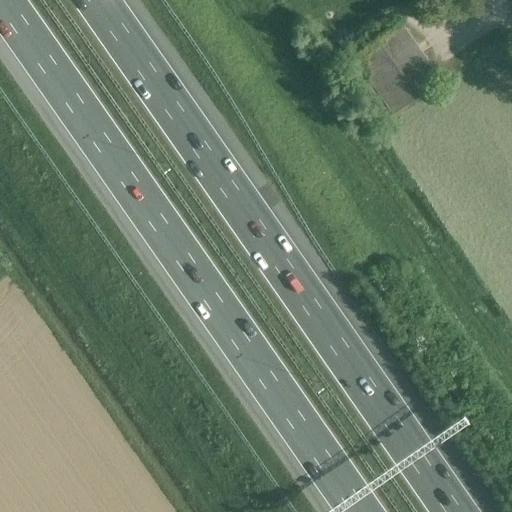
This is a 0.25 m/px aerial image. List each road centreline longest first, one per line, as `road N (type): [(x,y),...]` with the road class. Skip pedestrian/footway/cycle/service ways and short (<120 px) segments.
road 1 (motorway): [(0,0),(359,511)]
road 2 (motorway): [(452,511),(94,0)]
